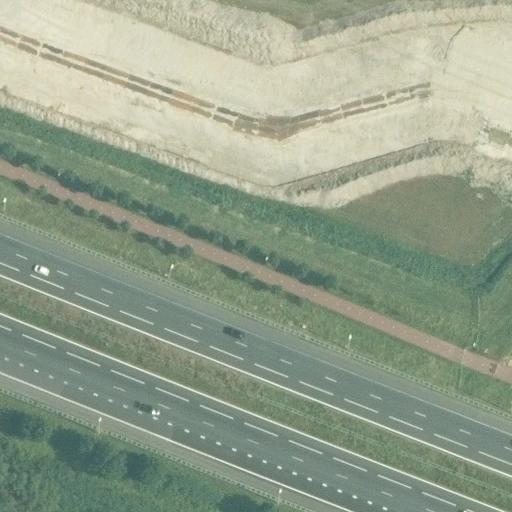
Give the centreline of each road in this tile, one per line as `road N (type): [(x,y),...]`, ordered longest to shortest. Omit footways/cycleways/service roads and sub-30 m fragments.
road 1 (motorway): [(511,452),(0,250)]
road 2 (motorway): [(0,342),(428,511)]
